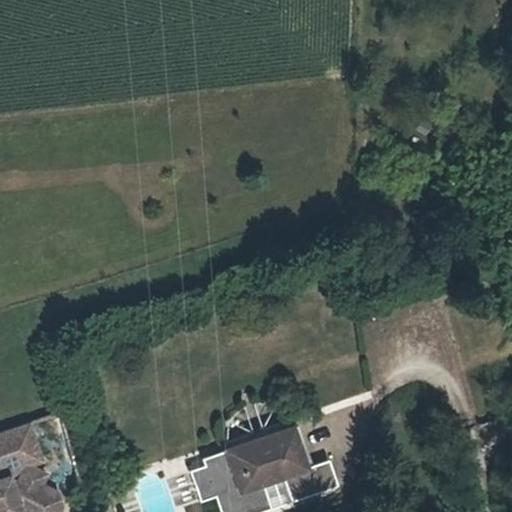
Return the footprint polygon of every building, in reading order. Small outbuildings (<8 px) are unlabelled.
[(0,430),(0,511),(12,511),(21,509),(18,501),(34,509),(32,511),(55,511),(61,499),(56,487),(39,479),(44,468),(34,464),(44,461),(33,421),(0,430)] [(317,478),(311,462),(303,464),(290,424),(193,456),(196,464),(206,494),(212,511),(213,511),(257,497),(252,481),(272,475),(278,490),(317,478)] [(320,459),(311,462),(317,478),(325,475),(320,459)] [(191,500),(206,494),(196,464),(181,468),(191,500)] [(278,490),(257,497),(258,500),(221,511),(246,511),(328,485),(325,475),(317,478),(317,480),(279,493),(278,490)] [(257,497),(278,490),(272,475),(252,481),(257,497)] [(317,480),(317,478),(278,490),(279,493),(317,480)] [(221,511),(258,500),(257,497),(213,511),(221,511)]
